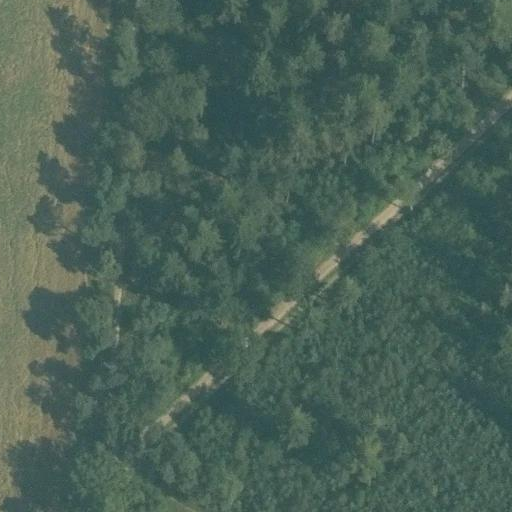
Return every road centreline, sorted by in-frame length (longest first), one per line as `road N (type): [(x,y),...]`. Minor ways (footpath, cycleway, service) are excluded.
road 1 (track): [(115,471),(215,353),(344,250),(511,97)]
road 2 (track): [(140,0),(114,357),(115,471)]
